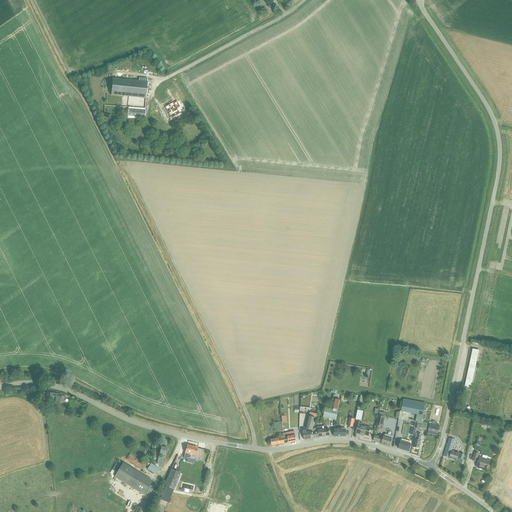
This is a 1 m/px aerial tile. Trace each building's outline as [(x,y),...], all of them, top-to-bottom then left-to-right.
[(113,79),(111,95),(146,99),(147,87),(148,82),(139,81),(137,81),(136,81),(113,79)] [(178,109),(181,108),(177,102),(174,104),(174,103),(165,108),(172,120),(181,114),(178,109)] [(145,110),(128,109),(127,116),(144,117),(145,110)] [(473,349),(465,387),(471,388),(479,350),(473,349)] [(63,401),(64,396),(60,396),(61,394),(47,392),(46,397),(55,399),(54,402),(59,403),(60,401),(63,401)] [(324,414),(323,417),(328,418),(336,420),(338,409),(340,400),(335,399),(333,409),(325,407),(325,408),(324,412),(324,414)] [(424,410),(425,403),(403,399),(401,412),(416,414),(415,421),(417,421),(416,423),(418,423),(422,424),(422,421),(423,414),(424,410)] [(378,415),(376,425),(383,427),(385,417),(385,413),(379,412),(379,416),(378,415)] [(306,429),(305,429),(306,429),(311,430),(312,430),(313,429),(316,418),(312,417),(309,416),(306,429)] [(436,432),(438,433),(440,427),(436,426),(436,424),(435,423),(436,421),(432,420),(432,422),(431,425),(430,424),(428,430),(436,432)] [(418,423),(416,429),(426,431),(426,429),(427,426),(428,423),(428,422),(422,421),(422,424),(418,423)] [(362,425),(358,424),(356,433),(360,434),(364,435),(369,436),(370,428),(362,426),(362,425)] [(321,427),(317,427),(317,428),(317,429),(319,438),(324,437),(330,436),(329,429),(327,429),(324,429),(324,428),(324,427),(324,426),(323,426),(321,427)] [(312,433),(311,433),(311,439),(315,438),(319,438),(317,429),(317,428),(313,429),(312,430),(312,431),(312,433)] [(336,429),(334,430),(334,431),(334,437),(346,436),(346,430),(346,429),(343,429),(343,428),(341,428),(338,428),(338,429),(336,429)] [(303,430),(303,434),(304,440),(308,439),(311,439),(311,433),(312,433),(312,431),(311,431),(310,431),(307,432),(306,430),(304,430),(303,430)] [(295,432),(283,434),(283,436),(284,444),(296,441),(295,435),(295,432)] [(375,435),(373,440),(380,443),(382,443),(381,444),(390,446),(392,439),(392,438),(392,436),(388,435),(386,434),(384,435),(384,437),(383,438),(375,435)] [(443,456),(449,458),(457,460),(457,459),(459,460),(459,458),(463,459),(464,455),(459,453),(453,451),(456,440),(449,438),(443,456)] [(401,441),(398,449),(409,452),(411,444),(401,441)] [(194,459),(197,448),(187,445),(184,457),(194,459)] [(164,465),(167,448),(161,446),(160,453),(162,454),(161,457),(159,456),(157,464),(164,465)] [(490,460),(480,457),(476,467),(487,470),(490,460)] [(123,463),(114,477),(144,495),(153,481),(123,463)] [(158,468),(151,464),(148,469),(155,474),(158,468)] [(174,488),(181,473),(171,469),(165,484),(174,488)]
